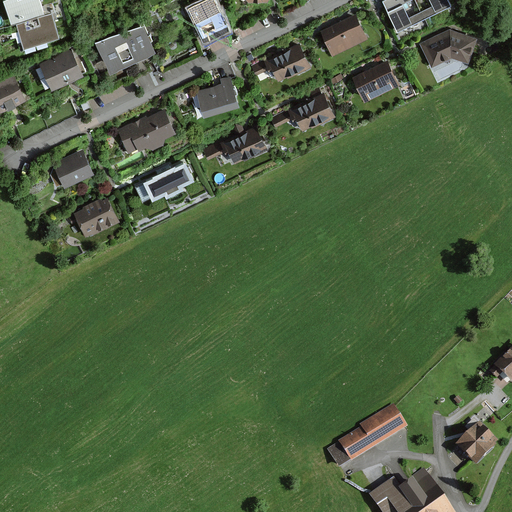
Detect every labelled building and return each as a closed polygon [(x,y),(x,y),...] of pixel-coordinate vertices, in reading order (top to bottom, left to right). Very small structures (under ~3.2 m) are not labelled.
[(3,0),(11,21),(45,10),(41,0),(3,0)] [(218,0),(195,0),(189,4),(205,36),(230,24),(218,0)] [(450,0),(383,0),(398,30),(452,3),(450,0)] [(52,12),(16,24),(23,45),(60,33),(52,12)] [(358,12),(321,29),(333,53),(369,36),(358,12)] [(143,20),(95,37),(109,68),(155,47),(143,20)] [(449,28),(419,43),(432,64),(452,55),(469,61),(478,38),(449,28)] [(311,65),(300,41),(251,64),(256,74),(272,66),(279,80),(311,65)] [(72,46),(40,61),(53,87),(84,72),(72,46)] [(389,59),(353,77),(365,100),(401,83),(389,59)] [(14,71),(0,77),(0,110),(27,97),(14,71)] [(221,81),(196,89),(204,114),(240,103),(231,74),(220,77),(221,81)] [(335,115),(324,91),(272,116),(276,126),(297,116),(304,130),(335,115)] [(164,107),(120,127),(131,152),(176,132),(164,107)] [(268,147),(257,124),(204,149),(209,159),(230,149),(236,162),(268,147)] [(82,147),(53,161),(64,183),(93,169),(82,147)] [(152,174),(143,178),(153,199),(195,179),(185,158),(175,163),(175,162),(152,173),(152,174)] [(108,195),(74,210),(75,211),(69,214),(72,221),(78,218),(86,236),(120,220),(108,195)] [(511,383),(511,382),(511,348),(494,365),(495,366),(490,371),(497,378),(502,373),(511,383)] [(328,448),(339,468),(407,426),(393,403),(360,423),(363,427),(328,448)] [(476,464),(497,442),(477,423),(456,445),(476,464)] [(454,511),(424,469),(409,480),(412,484),(398,494),(390,482),(365,500),(373,511),(454,511)]
